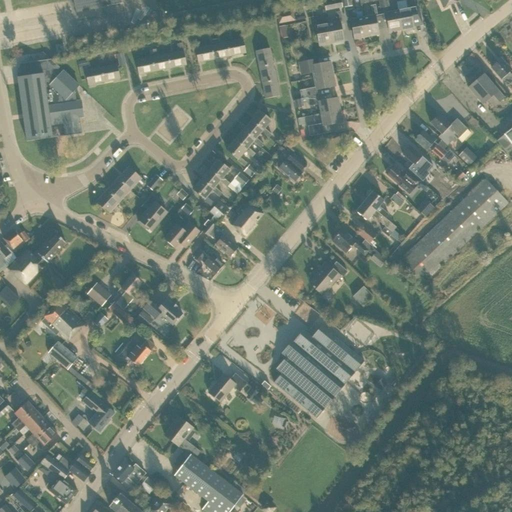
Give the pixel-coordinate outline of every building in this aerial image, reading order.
[(73,0),(76,12),(122,3),(121,0),(73,0)] [(341,0),(338,0),(333,1),(335,9),(343,7),(341,0)] [(354,40),(366,37),(363,18),(353,19),(352,10),(353,9),(351,0),(342,0),(345,11),(347,11),(349,21),(351,21),(354,40)] [(383,8),(382,4),(387,3),(387,7),(389,7),(387,0),(378,0),(380,9),(383,8)] [(413,0),(405,0),(407,9),(398,11),(401,31),(413,29),(413,27),(422,25),(419,7),(417,8),(413,0)] [(439,0),(443,9),(459,1),(458,0),(439,0)] [(389,33),(401,31),(398,11),(388,13),(387,7),(387,3),(382,4),(383,8),(384,14),(386,14),(389,33)] [(372,16),(363,18),(366,37),(379,35),(375,16),(377,16),(375,5),(371,6),(372,16)] [(277,14),(279,24),(294,21),(292,11),(277,14)] [(337,23),(328,24),(331,44),(344,42),(340,23),(342,22),(340,12),(335,13),(337,23)] [(331,44),(328,24),(318,26),(316,16),(312,17),(314,28),(316,27),(319,46),(331,44)] [(149,27),(149,26),(148,21),(136,23),(137,29),(149,27)] [(243,39),(227,43),(230,57),(246,53),(243,39)] [(227,43),(211,46),(214,60),(230,57),(227,43)] [(214,60),(211,46),(195,49),(198,63),(214,60)] [(256,51),(259,67),(273,64),(270,49),(256,51)] [(184,51),(168,55),(170,69),(186,65),(184,51)] [(168,55),(152,58),(155,72),(170,69),(168,55)] [(155,72),(152,58),(136,61),(139,75),(155,72)] [(502,80),(511,91),(511,76),(509,73),(511,71),(507,65),(506,66),(501,59),(491,68),(502,80)] [(54,74),(60,68),(51,60),(19,65),(21,78),(17,78),(26,141),(52,138),(50,126),(64,124),(65,136),(82,134),(79,118),(83,117),(81,101),(76,102),(75,90),(79,86),(63,71),(57,77),(54,74)] [(312,73),(314,78),(333,75),(331,62),(319,65),(318,60),(298,63),(301,75),(312,73)] [(259,67),(262,83),(276,80),(273,64),(259,67)] [(120,79),(117,65),(101,68),(104,82),(120,79)] [(88,85),(104,82),(101,68),(85,71),(88,85)] [(488,101),(494,108),(504,98),(484,74),(468,88),(482,105),(488,101)] [(336,87),(333,75),(314,78),(315,88),(300,91),(302,99),(307,98),(318,96),(316,90),(336,87)] [(276,80),(262,83),(265,99),(279,96),(276,80)] [(319,105),(321,114),(340,110),(338,98),(319,102),(318,96),(307,98),(309,107),(319,105)] [(296,109),(302,107),(300,99),(294,101),(296,109)] [(340,110),(321,114),(323,124),(308,126),(310,137),(325,134),(324,126),(343,123),(340,110)] [(259,111),(251,121),(262,131),(262,132),(268,138),(271,135),(265,129),(271,121),(259,111)] [(435,118),(434,117),(430,121),(431,122),(430,123),(441,134),(438,137),(448,146),(452,141),(454,143),(458,139),(462,143),(471,134),(457,119),(450,126),(439,114),(435,118)] [(262,132),(262,131),(251,121),(242,131),(254,141),(253,142),(260,148),(263,144),(256,139),(262,132)] [(511,129),(505,134),(506,135),(498,141),(498,140),(498,141),(508,154),(509,154),(508,153),(511,150),(511,129)] [(234,141),(246,151),(245,152),(252,158),(255,154),(248,148),(253,142),(254,141),(242,131),(234,141)] [(428,149),(432,151),(441,160),(443,158),(447,162),(454,155),(449,150),(450,149),(441,141),(437,145),(434,142),(435,141),(423,131),(415,140),(427,150),(428,149)] [(246,151),(234,141),(226,150),(238,160),(237,161),(244,167),(247,164),(240,158),(245,152),(246,151)] [(283,145),(292,153),(296,149),(286,141),(283,145)] [(433,166),(410,147),(403,155),(414,165),(409,170),(421,180),(433,166)] [(93,152),(98,157),(103,152),(99,148),(96,148),(93,152)] [(476,158),(466,149),(459,156),(469,166),(476,158)] [(301,172),(307,165),(292,153),(282,165),(278,162),(275,165),(294,182),(302,173),(301,172)] [(218,160),(209,171),(221,181),(220,182),(227,187),(230,184),(223,178),(230,170),(218,160)] [(249,165),(244,172),(251,178),(257,171),(249,165)] [(412,184),(412,183),(407,179),(408,178),(405,175),(402,173),(394,166),(391,170),(390,169),(386,173),(387,174),(386,175),(405,191),(409,194),(414,189),(416,187),(412,184)] [(129,167),(118,179),(130,190),(141,178),(129,167)] [(416,187),(420,182),(406,169),(402,173),(405,175),(408,178),(407,179),(412,183),(412,184),(416,187)] [(201,180),(213,190),(212,191),(219,197),(222,194),(215,188),(220,182),(221,181),(209,171),(201,180)] [(458,172),(455,176),(460,181),(463,177),(458,172)] [(249,181),(240,173),(235,179),(244,187),(249,181)] [(147,186),(154,192),(163,181),(156,175),(147,186)] [(119,202),(130,190),(118,179),(107,191),(119,202)] [(398,262),(420,285),(508,203),(486,179),(398,262)] [(213,190),(201,180),(193,190),(204,199),(203,201),(211,207),(214,203),(207,197),(212,191),(213,190)] [(278,186),(273,192),(277,195),(282,189),(278,186)] [(183,200),(187,195),(181,190),(178,194),(181,197),(183,200)] [(108,214),(119,202),(107,191),(96,202),(108,214)] [(373,192),(364,202),(385,219),(389,215),(379,207),(384,201),(373,192)] [(395,195),(394,195),(390,200),(399,207),(404,203),(403,202),(405,199),(397,193),(395,195)] [(149,229),(151,231),(167,213),(159,206),(163,202),(153,194),(143,205),(148,209),(138,222),(148,231),(149,229)] [(388,237),(396,228),(385,219),(364,202),(356,212),(367,221),(372,216),(385,227),(382,232),(388,237)] [(249,203),(246,207),(242,204),(236,212),(239,215),(231,225),(246,238),(257,225),(255,224),(263,214),(249,203)] [(417,210),(425,217),(429,212),(422,205),(417,210)] [(219,220),(224,214),(214,206),(209,211),(219,220)] [(224,216),(230,222),(237,215),(231,209),(224,216)] [(216,227),(220,222),(219,221),(214,216),(209,221),(210,222),(216,227)] [(202,232),(208,236),(209,235),(216,227),(210,222),(204,230),(202,232)] [(185,248),(199,232),(190,225),(184,232),(177,225),(165,239),(175,248),(179,243),(185,248)] [(369,244),(376,236),(365,226),(358,235),(369,244)] [(215,245),(230,257),(238,248),(223,236),(224,234),(216,227),(209,235),(217,242),(215,245)] [(24,244),(30,240),(24,232),(18,235),(14,230),(3,239),(14,252),(25,244),(24,244)] [(368,252),(373,256),(370,259),(379,268),(386,260),(377,252),(377,251),(373,247),(365,241),(361,245),(357,241),(356,242),(342,230),(332,241),(347,253),(353,246),(364,256),(368,252)] [(45,266),(43,264),(45,261),(48,263),(66,243),(56,234),(50,242),(48,240),(33,255),(26,249),(8,269),(27,286),(45,266)] [(0,272),(10,264),(5,259),(9,256),(13,260),(16,257),(6,245),(4,247),(0,241),(0,272)] [(204,242),(200,247),(205,251),(209,247),(204,242)] [(194,259),(199,263),(200,261),(216,274),(223,265),(217,260),(218,258),(213,253),(209,257),(204,253),(203,254),(200,252),(194,259)] [(342,278),(347,272),(336,262),(331,269),(325,263),(318,271),(320,273),(310,285),(323,296),(340,276),(342,278)] [(130,295),(141,283),(132,275),(117,293),(119,295),(114,301),(123,310),(134,298),(130,295)] [(88,294),(101,306),(111,295),(97,283),(88,294)] [(353,297),(363,307),(373,297),(363,287),(353,297)] [(168,322),(173,325),(182,314),(166,300),(161,306),(152,299),(143,309),(156,319),(154,321),(161,327),(168,322)] [(58,333),(67,342),(84,325),(59,301),(44,318),(45,318),(41,322),(56,336),(58,333)] [(114,303),(109,309),(120,320),(126,314),(114,303)] [(147,328),(153,320),(143,311),(136,318),(147,328)] [(93,321),(100,328),(108,320),(100,313),(93,321)] [(282,374),(274,383),(317,419),(326,408),(320,403),(328,394),(334,398),(342,389),(364,361),(322,326),(312,338),(303,330),(293,343),(291,342),(290,343),(295,347),(287,357),(282,353),(281,354),(286,357),(276,369),(282,374)] [(122,354),(138,367),(155,346),(147,340),(140,348),(132,342),(122,354)] [(78,359),(58,342),(48,353),(68,370),(78,359)] [(235,373),(230,380),(223,374),(208,392),(220,402),(233,387),(240,392),(247,383),(235,373)] [(381,379),(375,386),(381,392),(387,384),(381,379)] [(265,382),(262,385),(268,390),(271,387),(265,382)] [(253,399),(258,393),(253,389),(248,394),(253,399)] [(109,419),(114,413),(90,393),(82,402),(92,410),(93,409),(98,412),(88,423),(100,433),(110,420),(109,419)] [(0,405),(0,413),(3,416),(11,408),(5,401),(0,405)] [(11,424),(15,428),(35,410),(28,402),(15,414),(19,418),(11,424)] [(26,426),(29,430),(42,418),(35,410),(15,428),(16,429),(13,432),(16,435),(26,426)] [(26,440),(30,444),(50,426),(42,418),(29,430),(33,434),(26,440)] [(174,464),(180,468),(174,476),(208,502),(202,510),(204,511),(229,511),(243,495),(195,458),(200,452),(184,439),(193,428),(179,418),(164,436),(179,446),(185,451),(174,464)] [(336,440),(340,435),(328,425),(323,430),(336,440)] [(44,445),(44,446),(57,434),(50,426),(30,444),(33,448),(37,445),(40,449),(44,445)] [(13,456),(18,451),(14,445),(8,451),(13,456)] [(35,464),(25,454),(17,462),(27,472),(35,464)] [(59,477),(54,483),(52,481),(50,482),(46,486),(46,489),(66,504),(77,490),(63,480),(69,472),(63,467),(58,463),(47,455),(41,463),(59,477)] [(63,457),(58,463),(63,467),(64,467),(84,482),(91,473),(89,472),(95,466),(81,455),(73,465),(63,457)] [(125,461),(113,475),(122,483),(129,475),(138,483),(146,473),(136,464),(132,468),(125,461)] [(14,490),(26,480),(16,468),(4,478),(14,490)] [(148,478),(140,487),(149,495),(157,485),(148,478)] [(36,504),(19,490),(14,496),(30,510),(36,504)] [(151,511),(164,511),(170,506),(175,510),(179,505),(166,492),(163,495),(150,510),(151,511)] [(141,511),(120,494),(116,498),(113,502),(109,506),(115,511),(141,511)] [(267,511),(272,511),(275,509),(268,503),(263,509),(267,511)]
